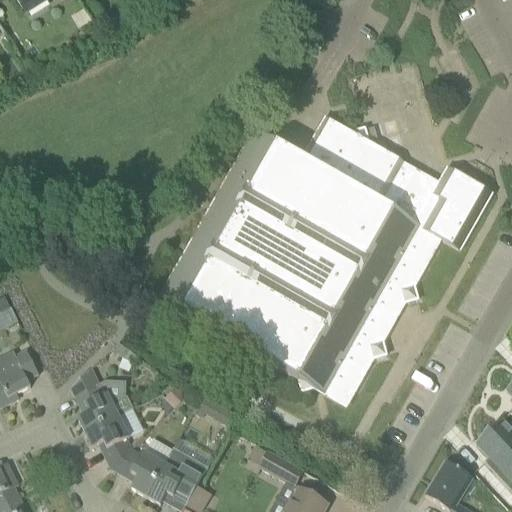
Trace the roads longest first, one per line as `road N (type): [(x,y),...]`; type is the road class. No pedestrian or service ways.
road 1 (residential): [(387,511),(511,281)]
road 2 (residential): [(102,511),(56,424),(0,455)]
